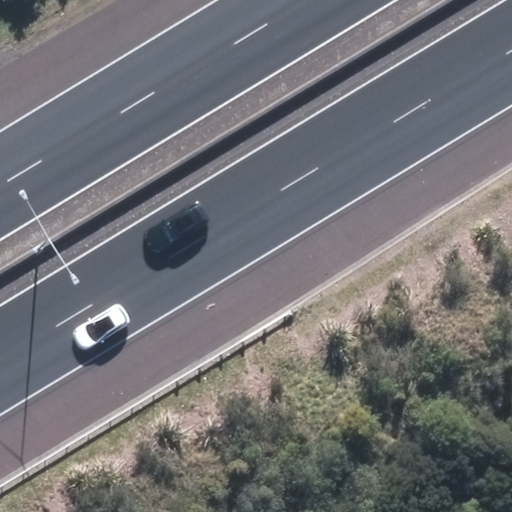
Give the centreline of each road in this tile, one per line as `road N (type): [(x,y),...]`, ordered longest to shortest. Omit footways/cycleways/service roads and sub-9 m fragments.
road 1 (motorway): [(511,43),(0,354)]
road 2 (motorway): [(0,186),(307,0)]
